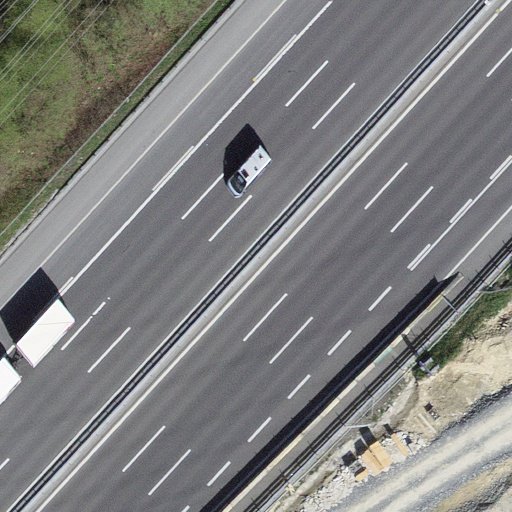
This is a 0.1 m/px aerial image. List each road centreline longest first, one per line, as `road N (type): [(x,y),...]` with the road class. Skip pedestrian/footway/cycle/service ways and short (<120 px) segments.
road 1 (motorway): [(407,0),(0,442)]
road 2 (motorway): [(112,511),(511,79)]
